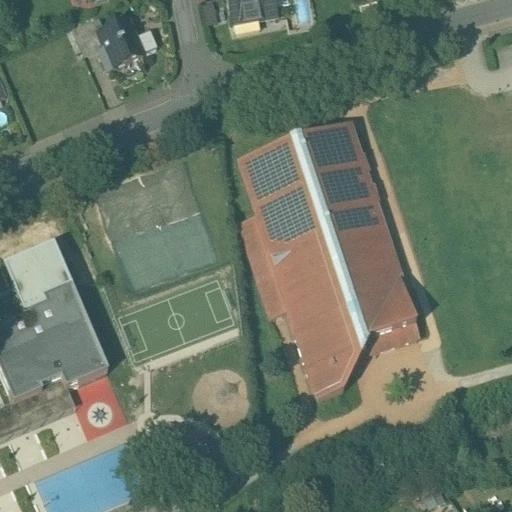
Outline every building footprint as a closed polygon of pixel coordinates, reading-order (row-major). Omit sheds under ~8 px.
[(269,0),(224,0),(230,29),(274,21),(269,0)] [(211,5),(200,8),(204,28),(215,26),(211,5)] [(127,25),(96,38),(105,60),(100,62),(105,74),(110,72),(110,73),(142,60),(127,25)] [(84,32),(72,37),(76,46),(77,46),(81,55),(92,50),(84,32)] [(76,46),(50,58),(57,75),(84,63),(81,55),(77,46),(76,46)] [(346,129),(294,147),(294,146),(288,148),(289,149),(237,166),(254,219),(286,314),(290,327),(316,405),(341,397),(358,363),(417,343),(401,294),(372,208),(375,207),(370,192),(367,193),(362,177),(365,176),(360,162),(357,163),(357,161),(346,129)] [(286,314),(254,219),(237,225),(268,320),(286,314)] [(69,290),(19,311),(13,298),(0,303),(0,382),(11,409),(40,396),(38,392),(59,383),(63,394),(105,376),(69,290)] [(0,444),(73,413),(63,394),(59,383),(38,392),(40,396),(11,409),(0,413),(0,444)]
